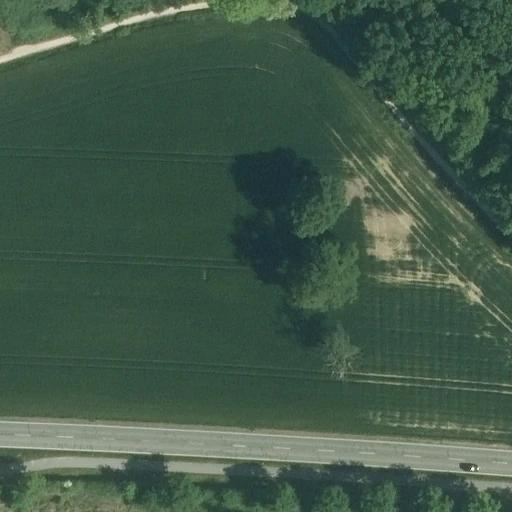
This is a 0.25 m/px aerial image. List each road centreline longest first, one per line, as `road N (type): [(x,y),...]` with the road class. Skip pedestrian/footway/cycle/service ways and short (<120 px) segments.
road 1 (unknown): [(0,62),(194,8),(303,15),(511,223)]
road 2 (tertiary): [(0,431),(511,464)]
